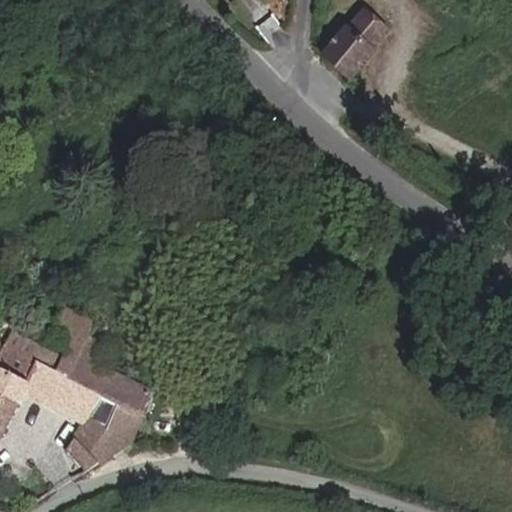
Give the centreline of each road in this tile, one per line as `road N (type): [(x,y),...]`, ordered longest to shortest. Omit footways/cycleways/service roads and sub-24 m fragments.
road 1 (residential): [(53,511),(141,474),(198,468),(337,482),(428,511)]
road 2 (residential): [(511,279),(299,105)]
road 3 (residential): [(299,105),(188,0)]
